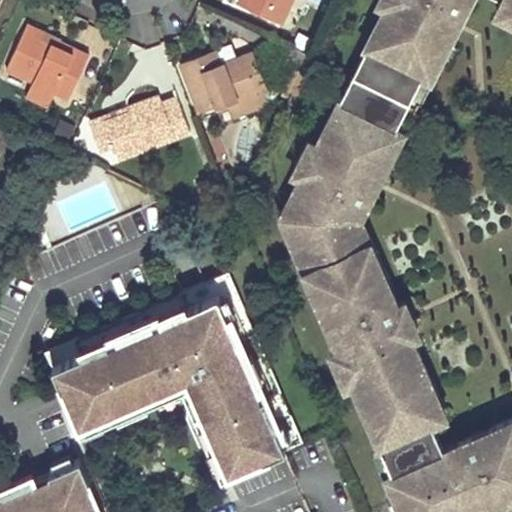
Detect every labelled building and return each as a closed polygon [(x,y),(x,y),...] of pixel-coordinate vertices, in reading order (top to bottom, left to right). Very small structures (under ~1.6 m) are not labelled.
[(252,0),(250,7),(280,21),(289,0),(252,0)] [(394,468),(388,471),(405,509),(397,511),(471,511),(483,507),(479,499),(511,484),(511,0),(395,0),(394,3),(378,34),(384,37),(378,48),(373,45),(345,101),(350,104),(345,114),(339,111),(323,143),(306,177),(290,208),(299,213),(290,231),(320,300),(328,296),(340,322),(332,326),(341,346),(356,381),(365,403),(374,399),(378,410),(370,413),(382,441),(394,468)] [(54,92),(67,98),(88,54),(61,41),(58,45),(41,38),(23,29),(5,69),(32,81),(54,92)] [(58,45),(61,41),(44,33),(41,38),(58,45)] [(378,34),(373,45),(378,48),(384,37),(378,34)] [(302,93),(319,56),(293,44),(276,81),(302,93)] [(212,65),(222,61),(217,49),(207,52),(212,65)] [(181,62),(198,108),(216,102),(217,104),(229,99),(234,114),(264,103),(259,88),(259,87),(254,88),(249,73),(258,69),(251,50),(222,61),(212,65),(207,52),(181,62)] [(254,88),(259,87),(259,88),(264,86),(258,69),(249,73),(254,88)] [(54,92),(32,81),(25,95),(47,107),(54,92)] [(113,142),(118,157),(190,131),(177,94),(161,100),(159,92),(127,104),(129,109),(122,112),(104,119),(113,142)] [(345,101),(339,111),(345,114),(350,104),(345,101)] [(113,142),(104,119),(102,113),(89,118),(99,147),(113,142)] [(316,140),(299,173),(306,177),(323,143),(316,140)] [(200,198),(212,192),(207,178),(194,183),(200,198)] [(299,213),(290,208),(285,219),(290,231),(299,213)] [(297,438),(224,273),(43,351),(58,386),(61,385),(70,406),(67,408),(76,428),(97,419),(98,421),(112,415),(111,412),(139,400),(141,403),(155,397),(154,394),(181,382),(187,393),(184,394),(190,409),(193,408),(205,435),(202,436),(208,450),(211,449),(221,472),(242,462),(241,460),(257,453),(258,455),(297,438)] [(328,296),(320,300),(332,326),(340,322),(328,296)] [(341,346),(333,349),(348,384),(356,381),(341,346)] [(374,399),(365,403),(370,413),(378,410),(374,399)] [(382,441),(376,443),(388,471),(394,468),(382,441)] [(111,511),(89,467),(78,442),(31,463),(30,459),(0,471),(0,511),(111,511)] [(511,494),(511,484),(479,499),(483,507),(511,494)] [(208,511),(202,498),(167,511),(208,511)]
